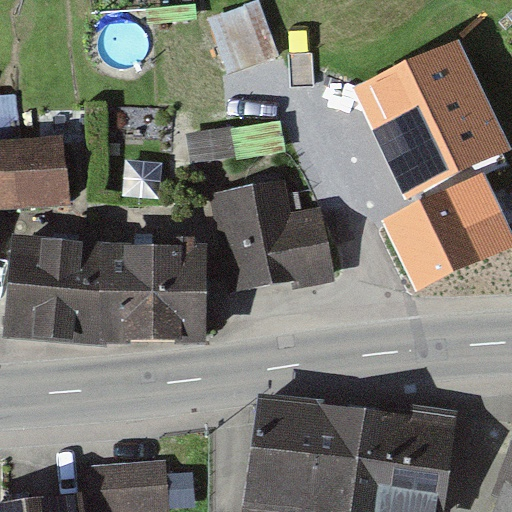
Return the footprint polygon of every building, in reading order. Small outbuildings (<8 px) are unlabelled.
[(260,4),(208,22),(230,79),(280,60),(260,4)] [(355,80),(406,207),(507,167),(455,40),(355,80)] [(0,218),(72,214),(62,142),(29,145),(25,119),(0,123),(0,218)] [(511,232),(491,180),(388,221),(419,298),(511,261),(511,232)] [(249,192),(211,199),(229,299),(292,288),(294,296),(336,288),(323,214),(293,219),(287,185),(249,192)] [(104,251),(14,243),(5,347),(101,353),(210,351),(207,253),(104,251)] [(407,422),(259,404),(245,511),(446,511),(458,418),(409,412),(407,422)] [(511,511),(511,456),(494,505),(500,508),(498,511),(511,511)] [(170,511),(167,464),(87,471),(89,511),(170,511)] [(82,511),(81,503),(20,511),(82,511)]
